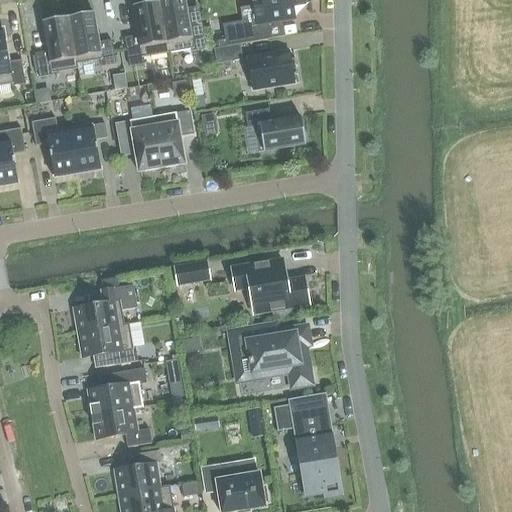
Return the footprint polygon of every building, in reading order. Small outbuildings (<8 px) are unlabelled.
[(183,0),(169,0),(158,2),(166,54),(192,49),(192,52),(206,49),(202,25),(189,27),(183,0)] [(226,28),(229,47),(269,40),(267,24),(293,19),(291,6),(303,4),(302,0),(252,0),(255,14),(244,16),(245,24),(226,28)] [(166,54),(158,2),(132,7),(137,36),(123,39),(127,63),(141,61),(141,58),(166,54)] [(93,13),(67,18),(76,70),(101,65),(102,68),(116,65),(111,41),(98,43),(93,13)] [(52,74),(76,70),(67,18),(41,22),(46,52),(34,54),(38,79),(52,76),(52,74)] [(0,38),(0,90),(7,89),(8,91),(22,89),(17,65),(5,67),(0,38)] [(241,59),(239,45),(213,49),(216,63),(241,59)] [(247,59),(252,91),(294,84),(292,76),(296,75),(294,60),(290,60),(288,52),(247,59)] [(189,107),(180,109),(183,128),(193,127),(189,107)] [(305,145),(300,117),(270,122),(268,108),(243,112),(246,126),(253,125),(258,153),(305,145)] [(152,118),(161,169),(184,165),(175,114),(152,118)] [(138,173),(161,169),(152,118),(129,122),(138,173)] [(53,179),(77,175),(68,129),(57,131),(54,120),(30,124),(35,147),(47,145),(53,179)] [(105,123),(92,126),(94,140),(107,138),(105,123)] [(92,126),(92,125),(68,129),(77,175),(100,171),(94,140),(92,126)] [(0,187),(17,185),(12,155),(25,153),(21,129),(0,132),(0,187)] [(132,141),(130,129),(116,132),(118,144),(132,141)] [(253,315),(308,305),(303,279),(285,282),(282,261),(231,270),(234,291),(248,288),(253,315)] [(210,281),(207,263),(173,268),(176,287),(210,281)] [(123,326),(123,325),(120,311),(136,308),(132,287),(124,288),(100,292),(102,305),(72,310),(76,334),(123,326)] [(279,330),(278,322),(225,331),(234,386),(287,377),(289,391),(314,387),(307,349),(312,348),(308,325),(279,330)] [(128,324),(123,325),(123,326),(76,334),(80,359),(110,354),(112,366),(136,362),(134,348),(132,348),(128,324)] [(197,338),(179,340),(181,354),(199,352),(197,338)] [(132,409),(133,410),(142,408),(138,385),(146,384),(144,370),(113,375),(115,387),(86,392),(90,416),(132,409)] [(303,428),(300,404),(273,408),(277,432),(295,429),(297,440),(295,441),(305,498),(323,495),(324,498),(322,498),(323,500),(342,497),(342,495),(340,495),(330,435),(305,439),(303,428)] [(136,432),(133,410),(132,409),(90,416),(95,441),(124,436),(126,448),(151,444),(148,430),(136,432)] [(159,488),(155,464),(161,463),(159,452),(138,455),(140,467),(113,471),(117,496),(159,489),(159,488)] [(219,511),(239,511),(264,508),(263,503),(267,503),(264,487),(261,488),(258,473),(221,479),(219,466),(200,469),(204,494),(216,492),(219,511)] [(196,483),(181,486),(183,497),(198,495),(196,483)] [(119,511),(172,511),(168,486),(159,488),(159,489),(117,496),(119,511)]
